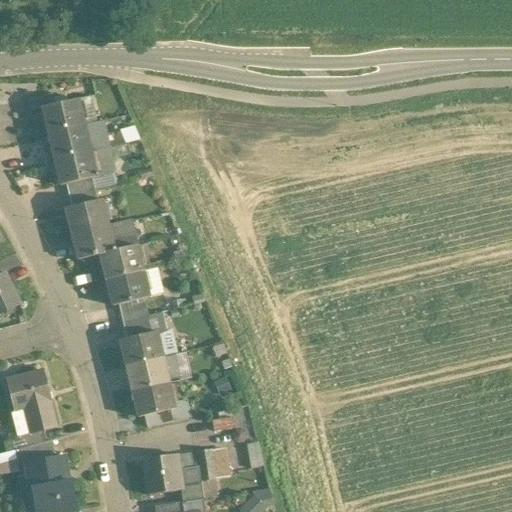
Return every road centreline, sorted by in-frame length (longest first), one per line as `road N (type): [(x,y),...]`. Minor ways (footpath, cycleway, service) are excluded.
road 1 (tertiary): [(0,63),(121,58),(336,74),(511,61)]
road 2 (residential): [(119,511),(100,407),(73,328)]
road 3 (residential): [(73,328),(0,188)]
